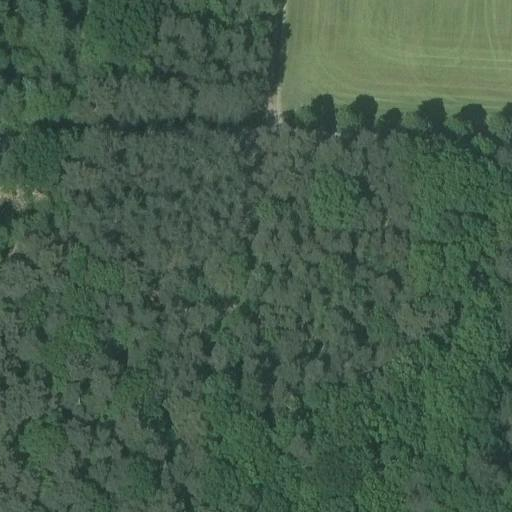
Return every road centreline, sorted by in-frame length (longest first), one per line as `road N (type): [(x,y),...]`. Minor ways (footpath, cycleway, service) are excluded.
road 1 (unclassified): [(0,147),(511,154)]
road 2 (track): [(270,149),(279,0)]
